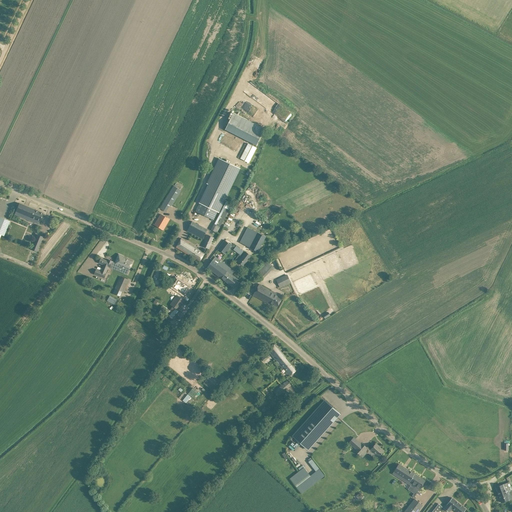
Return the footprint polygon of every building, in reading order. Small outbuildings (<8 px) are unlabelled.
[(234,113),(225,130),(256,146),(265,129),(234,113)] [(209,183),(196,211),(213,220),(225,196),(226,196),(240,168),(220,159),(208,183),(209,183)] [(174,186),(161,208),(166,211),(168,208),(170,205),(172,206),(181,190),(174,186)] [(225,203),(211,229),(217,232),(231,205),(226,202),(225,203)] [(19,203),(14,214),(29,220),(39,224),(43,213),(19,203)] [(161,214),(157,220),(155,224),(163,229),(169,219),(161,214)] [(227,231),(232,233),(236,225),(232,223),(234,217),(229,215),(223,226),(228,228),(227,231)] [(4,236),(10,221),(0,217),(0,237),(1,235),(4,236)] [(208,229),(192,221),(187,230),(203,239),(208,229)] [(248,227),(240,242),(259,252),(267,236),(248,227)] [(37,234),(30,249),(37,252),(43,237),(37,234)] [(202,246),(209,249),(214,237),(207,235),(202,246)] [(181,239),(179,243),(176,247),(200,261),(205,253),(198,250),(199,249),(181,239)] [(218,249),(226,254),(232,246),(225,240),(218,249)] [(238,258),(237,260),(244,265),(251,256),(246,252),(240,259),(238,258)] [(123,256),(119,254),(115,263),(113,262),(113,261),(108,259),(107,261),(101,258),(99,263),(103,265),(101,271),(96,269),(94,274),(104,278),(106,273),(108,267),(110,267),(112,265),(124,270),(125,267),(129,269),(133,261),(123,257),(123,256)] [(215,257),(210,263),(207,267),(232,286),(237,279),(232,275),(234,271),(215,257)] [(256,272),(263,278),(274,267),(267,260),(256,272)] [(287,274),(276,279),(280,288),(291,282),(287,274)] [(120,276),(115,288),(123,291),(123,292),(128,280),(120,276)] [(174,287),(179,291),(184,294),(189,287),(184,284),(179,281),(174,287)] [(277,306),(281,299),(283,297),(260,284),(253,295),(269,304),(270,302),(277,306)] [(165,294),(157,288),(149,297),(153,301),(158,295),(161,298),(165,294)] [(110,295),(107,301),(114,305),(117,299),(110,295)] [(171,305),(174,307),(178,310),(184,301),(177,296),(171,305)] [(271,347),(268,350),(277,361),(280,365),(283,369),(284,368),(287,371),(285,372),(287,374),(288,373),(290,376),(293,373),(297,370),(294,367),(293,365),(275,344),(271,347)] [(270,354),(262,359),(265,364),(273,359),(270,354)] [(213,386),(213,385),(216,381),(209,376),(206,380),(213,386)] [(287,381),(275,391),(279,395),(291,385),(287,381)] [(194,387),(188,394),(193,398),(199,391),(194,387)] [(293,436),(290,439),(296,444),(298,441),(308,449),(322,434),(340,414),(339,413),(338,413),(337,412),(335,410),(325,400),(293,436)] [(350,441),(349,443),(357,450),(356,451),(360,455),(366,447),(363,444),(362,444),(354,437),(350,441)] [(373,447),(371,450),(379,457),(381,455),(384,451),(376,443),(373,447)] [(425,481),(399,464),(392,474),(419,491),(425,481)] [(290,478),(295,485),(310,474),(304,467),(305,467),(303,465),(298,468),(300,471),(290,478)] [(387,476),(383,472),(364,490),(367,494),(387,476)] [(496,487),(499,495),(510,491),(507,483),(496,487)] [(511,498),(511,497),(510,491),(499,495),(501,503),(511,498)] [(444,511),(446,510),(448,511),(449,511),(452,508),(455,510),(457,511),(463,511),(466,509),(452,498),(449,502),(444,508),(442,506),(441,506),(439,504),(438,503),(438,504),(436,507),(431,511),(444,511)] [(417,511),(423,505),(415,499),(404,511),(417,511)]
